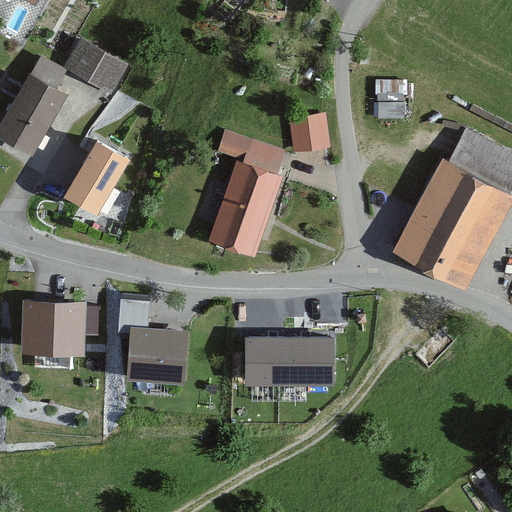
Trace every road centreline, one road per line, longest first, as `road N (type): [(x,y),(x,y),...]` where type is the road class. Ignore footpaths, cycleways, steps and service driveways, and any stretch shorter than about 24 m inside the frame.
road 1 (residential): [(0,232),(186,277),(366,274)]
road 2 (residential): [(366,274),(341,63),(366,0)]
road 3 (residential): [(366,274),(424,282),(511,315)]
